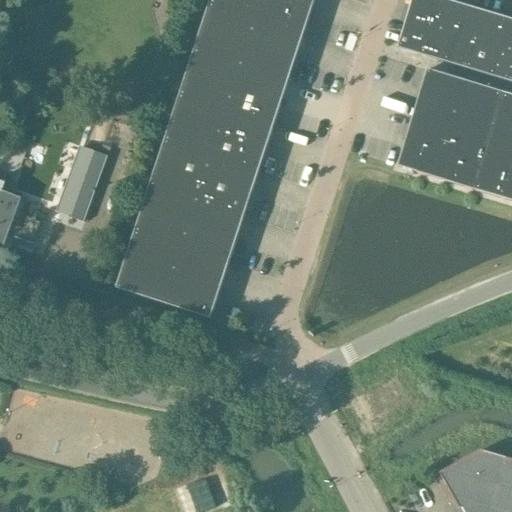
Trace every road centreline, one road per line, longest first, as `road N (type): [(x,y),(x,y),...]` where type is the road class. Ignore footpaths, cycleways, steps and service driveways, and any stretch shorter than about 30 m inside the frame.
road 1 (unclassified): [(298,380),(285,316),(290,293),(384,0)]
road 2 (tertiary): [(298,380),(251,400),(187,402),(0,360)]
road 3 (unclassified): [(511,280),(298,380)]
road 4 (tertiary): [(362,511),(298,380)]
